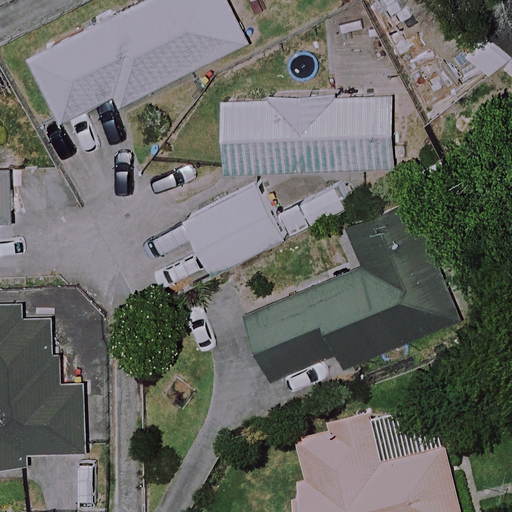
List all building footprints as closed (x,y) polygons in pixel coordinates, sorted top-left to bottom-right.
[(250,40),(230,0),(150,0),(28,59),(58,121),(117,93),(122,102),(250,40)] [(394,89),(227,96),(230,170),(397,164),(394,89)] [(0,166),(0,218),(10,218),(10,167),(0,166)] [(274,210),(260,181),(184,218),(198,247),(274,210)] [(460,315),(411,197),(349,223),(365,262),(245,312),(271,376),(339,348),(345,363),(460,315)] [(0,461),(32,460),(32,452),(88,450),(86,379),(70,379),(69,343),(59,343),(58,300),(0,301),(0,461)] [(463,511),(438,407),(378,421),(301,440),(311,482),(299,485),(305,511),(463,511)]
